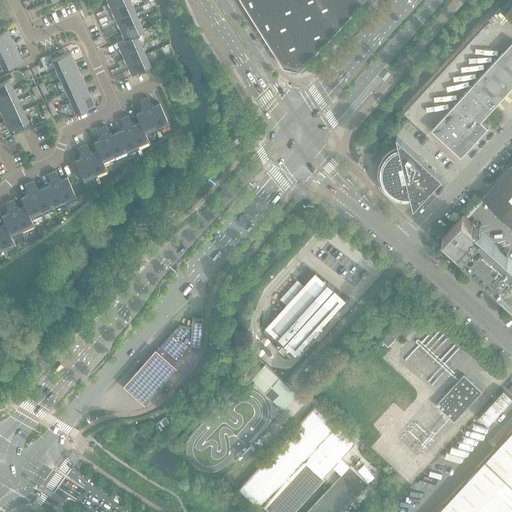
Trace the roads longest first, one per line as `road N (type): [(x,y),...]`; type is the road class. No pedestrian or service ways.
road 1 (secondary): [(282,134),(2,442)]
road 2 (secondary): [(58,431),(297,158)]
road 3 (residential): [(0,192),(56,158),(69,129),(113,109),(77,22),(30,39),(12,0)]
road 4 (unknown): [(235,453),(228,431),(223,456),(213,443),(200,446),(222,422),(241,428),(233,408),(246,400),(256,405),(253,435)]
road 5 (unknown): [(243,445),(266,409),(252,394),(231,401),(194,447),(213,467),(235,453)]
road 6 (secondary): [(311,141),(438,0)]
road 7 (secondary): [(407,0),(295,119)]
road 8 (unclassified): [(403,243),(511,127)]
road 9 (tertiary): [(201,0),(282,134)]
road 10 (unclassified): [(403,243),(511,344)]
road 11 (tertiary): [(295,119),(222,0)]
road 12 (unclassified): [(403,243),(311,141)]
road 13 (unclassified): [(297,158),(403,243)]
